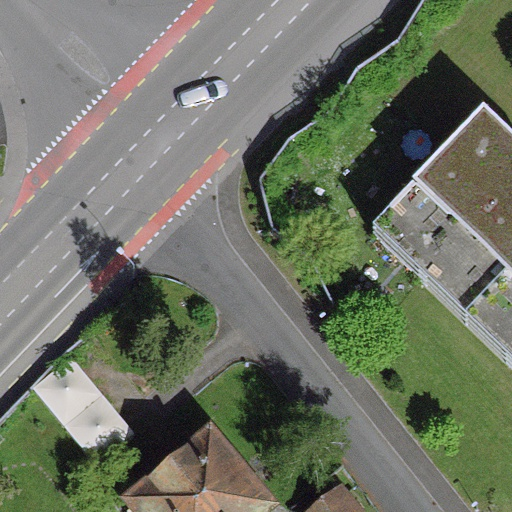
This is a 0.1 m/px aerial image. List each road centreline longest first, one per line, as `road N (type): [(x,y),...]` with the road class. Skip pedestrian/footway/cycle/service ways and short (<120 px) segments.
road 1 (residential): [(158,157),(416,511)]
road 2 (primary): [(0,317),(158,157)]
road 3 (primary): [(158,157),(311,0)]
road 4 (residential): [(158,157),(51,29),(15,0)]
